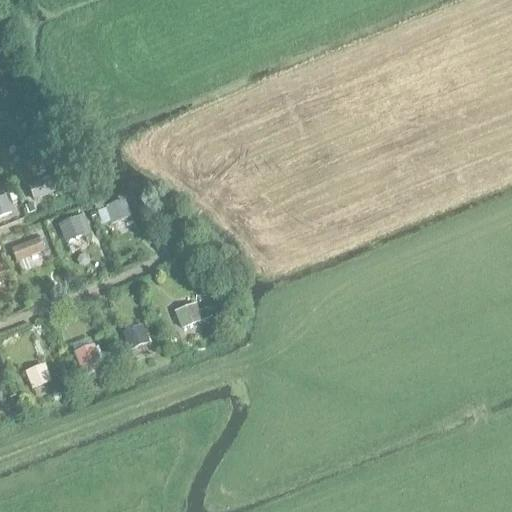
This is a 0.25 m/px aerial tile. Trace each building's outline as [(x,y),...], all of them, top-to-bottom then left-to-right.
[(29,188),(34,201),(56,192),(51,179),(29,188)] [(0,199),(0,219),(11,214),(5,198),(0,199)] [(104,210),(111,227),(131,219),(124,202),(104,210)] [(58,227),(65,245),(85,238),(78,219),(58,227)] [(11,251),(16,265),(44,254),(38,241),(11,251)] [(175,314),(181,331),(201,323),(195,306),(175,314)] [(122,336),(129,354),(149,346),(142,328),(122,336)] [(74,354),(81,372),(101,364),(94,347),(74,354)] [(25,374),(32,391),(52,383),(45,366),(25,374)]
